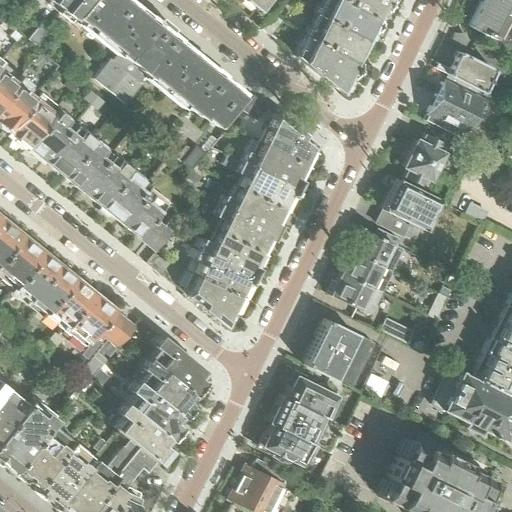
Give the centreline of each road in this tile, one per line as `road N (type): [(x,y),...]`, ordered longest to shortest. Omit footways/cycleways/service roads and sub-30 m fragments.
road 1 (residential): [(242,377),(0,177)]
road 2 (residential): [(242,377),(359,145)]
road 3 (residential): [(180,0),(359,145)]
road 4 (residential): [(359,145),(434,0)]
road 5 (residential): [(177,511),(242,377)]
